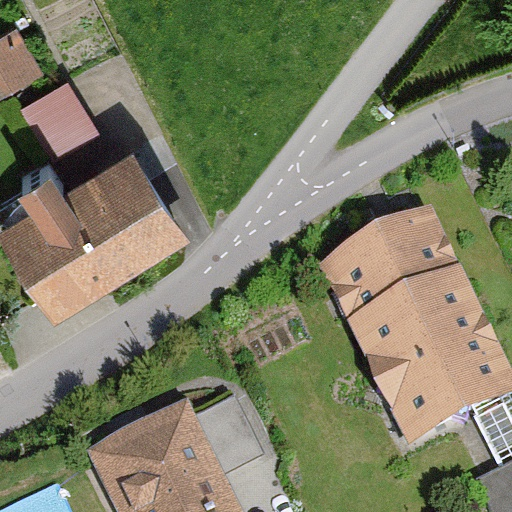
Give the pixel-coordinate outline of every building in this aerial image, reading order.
[(19,21),(0,30),(0,91),(44,68),(19,21)] [(66,78),(22,104),(52,156),(97,130),(66,78)] [(189,221),(136,137),(63,182),(46,155),(15,174),(32,202),(0,221),(0,227),(50,308),(189,221)] [(511,317),(463,221),(354,275),(446,459),(511,426),(511,317)] [(259,395),(221,414),(253,476),(292,456),(259,395)] [(221,414),(127,462),(152,511),(271,511),(253,476),(221,414)]
